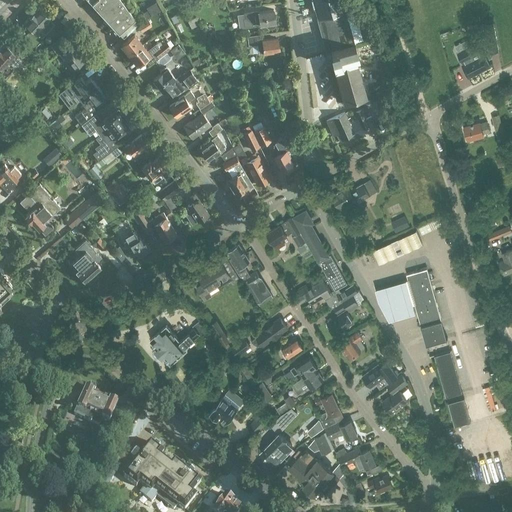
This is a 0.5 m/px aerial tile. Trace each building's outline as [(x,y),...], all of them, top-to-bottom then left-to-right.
[(87,0),(118,33),(122,38),(138,24),(121,0),(87,0)] [(316,19),(326,53),(330,52),(355,45),(342,0),(312,0),(313,1),(311,1),(314,9),(315,9),(318,19),(316,19)] [(156,5),(140,15),(144,22),(160,12),(156,5)] [(267,27),(269,29),(273,28),(275,25),(275,22),(273,10),(256,13),(255,7),(243,9),(244,15),(245,18),(243,19),(245,27),(266,24),(267,27)] [(25,23),(22,26),(27,31),(30,28),(37,33),(38,32),(42,36),(49,29),(45,25),(50,19),(39,8),(34,13),(33,13),(30,17),(25,22),(25,23)] [(188,22),(192,29),(199,25),(195,18),(188,22)] [(354,20),(359,38),(367,36),(362,18),(354,20)] [(138,26),(142,32),(151,26),(148,20),(138,26)] [(486,38),(489,52),(498,50),(493,25),(486,26),(488,38),(486,38)] [(125,51),(128,56),(142,45),(134,35),(122,45),(126,50),(125,51)] [(259,54),(264,53),(264,55),(273,54),(273,52),(280,51),(279,49),(280,47),(279,45),(278,38),(262,40),(262,35),(247,37),(249,46),(257,45),(259,54)] [(58,39),(50,46),(57,55),(59,53),(73,70),(84,62),(70,44),(65,48),(58,39)] [(224,42),(213,47),(216,53),(227,48),(224,42)] [(159,58),(170,49),(165,43),(159,48),(154,52),(159,58)] [(14,68),(13,67),(20,60),(15,56),(16,55),(5,44),(0,49),(0,66),(3,69),(0,72),(0,86),(11,96),(17,89),(5,79),(14,68)] [(133,60),(137,65),(154,52),(159,48),(156,44),(147,51),(142,45),(128,56),(132,61),(133,60)] [(344,102),(365,96),(353,55),(357,54),(355,45),(330,52),(344,102)] [(40,61),(30,51),(25,55),(35,66),(40,61)] [(484,54),(462,65),(468,78),(490,67),(484,54)] [(153,82),(156,86),(157,85),(162,92),(177,81),(166,67),(160,71),(161,74),(153,80),(154,82),(153,82)] [(190,70),(181,76),(190,87),(198,81),(190,70)] [(72,97),(75,95),(80,100),(85,97),(94,89),(97,86),(90,78),(85,82),(80,76),(65,89),(72,97)] [(105,96),(97,86),(94,89),(85,97),(80,100),(84,105),(83,105),(85,108),(74,116),(81,125),(93,115),(97,112),(92,106),(105,96)] [(173,113),(174,115),(176,115),(177,117),(191,107),(187,102),(195,97),(191,91),(183,95),(178,99),(178,100),(169,106),(173,112),(173,113)] [(196,103),(200,109),(209,102),(207,97),(204,93),(196,97),(199,101),(196,103)] [(370,116),(366,107),(361,109),(365,118),(370,116)] [(99,135),(101,134),(105,131),(122,118),(120,116),(121,114),(118,110),(117,112),(116,110),(99,123),(93,115),(81,125),(89,135),(95,130),(99,135)] [(364,118),(361,110),(355,112),(359,120),(364,118)] [(354,133),(344,112),(326,121),(333,136),(338,133),(341,139),(354,133)] [(210,125),(211,125),(202,113),(191,122),(190,122),(184,127),(192,138),(199,133),(210,125)] [(369,126),(374,124),(371,117),(366,119),(369,126)] [(124,121),(122,118),(105,131),(101,134),(106,142),(96,150),(97,151),(93,154),(98,161),(118,145),(113,138),(128,127),(127,125),(129,124),(126,120),(124,121)] [(483,132),(489,131),(487,121),(480,123),(480,121),(464,125),(467,138),(483,134),(483,132)] [(497,136),(503,134),(500,121),(494,122),(497,136)] [(218,123),(212,127),(213,128),(209,131),(212,136),(222,129),(218,123)] [(261,145),(271,140),(263,126),(254,131),(261,145)] [(252,150),(259,146),(251,130),(244,134),(252,150)] [(126,154),(131,151),(134,155),(149,145),(149,144),(149,142),(147,138),(145,139),(142,134),(127,145),(123,149),(126,154)] [(225,149),(224,147),(225,146),(217,135),(211,139),(213,141),(201,150),(208,160),(214,156),(215,157),(222,153),(221,152),(225,149)] [(294,166),(289,157),(290,156),(287,150),(292,148),(285,136),(278,141),(275,143),(281,154),(274,157),(282,172),(283,171),(285,172),(288,170),(288,168),(294,166)] [(366,138),(367,145),(376,143),(375,136),(366,138)] [(47,153),(53,161),(69,147),(63,140),(47,153)] [(233,147),(221,156),(225,161),(237,155),(233,147)] [(496,156),(498,167),(511,164),(511,150),(503,152),(503,155),(496,156)] [(226,180),(232,190),(246,182),(244,180),(246,179),(246,178),(248,177),(235,156),(222,163),(227,170),(234,166),(238,173),(226,180)] [(264,170),(261,164),(261,163),(257,156),(250,160),(249,158),(247,159),(246,157),(241,159),(243,164),(246,163),(249,169),(250,169),(258,185),(267,180),(264,175),(268,173),(265,169),(264,170)] [(165,178),(172,173),(167,167),(168,166),(163,159),(162,160),(159,157),(151,162),(150,160),(141,167),(151,179),(160,172),(165,178)] [(0,185),(4,190),(17,178),(21,174),(14,167),(10,170),(5,164),(0,168),(0,185)] [(94,164),(88,169),(97,179),(103,174),(94,164)] [(193,179),(200,185),(203,180),(196,175),(193,179)] [(20,185),(25,190),(33,182),(29,177),(20,185)] [(236,198),(250,190),(250,188),(253,186),(249,180),(248,178),(246,179),(244,180),(246,182),(232,190),(236,198)] [(105,188),(109,193),(110,194),(119,205),(129,197),(115,180),(105,188)] [(165,200),(181,188),(175,180),(158,191),(165,200)] [(350,190),(348,186),(342,190),(341,189),(338,191),(338,192),(332,195),(339,207),(355,198),(357,203),(370,195),(363,182),(350,190)] [(40,183),(20,201),(29,210),(28,211),(28,212),(25,215),(26,215),(25,218),(28,221),(31,221),(32,221),(38,228),(39,227),(45,234),(53,227),(47,220),(52,215),(57,211),(57,210),(61,207),(53,199),(52,200),(49,196),(50,195),(40,183)] [(74,211),(81,219),(93,209),(94,209),(103,202),(102,201),(110,194),(109,193),(105,196),(103,193),(99,197),(95,192),(74,211)] [(198,221),(199,220),(201,221),(204,219),(204,217),(208,214),(198,199),(195,194),(190,198),(193,202),(188,206),(191,211),(186,215),(192,224),(197,220),(198,221)] [(249,209),(256,205),(253,200),(246,204),(249,209)] [(320,263),(327,277),(329,281),(334,289),(334,290),(339,288),(346,283),(330,254),(328,255),(320,241),(310,224),(312,223),(305,209),(293,216),(320,263)] [(171,237),(176,233),(163,213),(149,222),(141,210),(134,214),(146,234),(154,230),(153,229),(155,227),(164,241),(167,242),(170,240),(171,237)] [(396,231),(409,225),(405,215),(391,221),(396,231)] [(288,235),(287,234),(292,231),(294,235),(301,231),(292,217),(286,221),(281,224),(267,232),(274,244),(277,249),(285,245),(281,239),(288,235)] [(422,243),(416,229),(373,249),(379,262),(422,243)] [(134,230),(125,236),(136,255),(138,254),(138,256),(149,249),(144,242),(143,242),(139,236),(138,237),(134,230)] [(485,235),(487,241),(501,235),(498,230),(485,235)] [(106,231),(100,235),(107,245),(113,240),(106,231)] [(300,233),(293,237),(298,246),(305,242),(300,233)] [(95,242),(101,250),(106,246),(99,238),(95,242)] [(256,271),(250,275),(243,264),(249,260),(239,244),(228,251),(232,257),(230,258),(232,261),(231,261),(243,279),(258,302),(271,294),(256,271)] [(36,245),(25,248),(27,260),(39,257),(36,245)] [(85,280),(86,279),(89,283),(95,277),(92,274),(100,266),(96,262),(102,256),(96,250),(94,251),(90,246),(86,250),(71,263),(76,269),(76,270),(79,273),(85,280)] [(119,246),(112,252),(121,261),(125,257),(119,246)] [(498,262),(503,276),(511,271),(511,248),(501,253),(504,260),(498,262)] [(219,287),(232,279),(220,260),(198,274),(208,291),(218,286),(219,287)] [(0,308),(8,301),(5,297),(8,295),(6,293),(14,286),(2,272),(4,271),(0,266),(0,308)] [(443,328),(426,268),(406,274),(407,280),(414,303),(423,335),(426,344),(447,338),(447,337),(445,337),(443,328)] [(312,302),(320,298),(324,296),(331,308),(343,302),(342,301),(344,300),(339,293),(341,292),(339,288),(334,290),(334,289),(330,292),(325,283),(329,281),(327,277),(323,279),(320,280),(305,289),(312,302)] [(407,280),(375,289),(378,302),(389,320),(415,313),(413,304),(414,303),(407,280)] [(353,284),(341,292),(339,293),(344,300),(353,294),(357,291),(353,284)] [(252,299),(246,291),(241,294),(247,303),(252,299)] [(353,294),(344,300),(342,301),(343,302),(346,307),(347,309),(358,303),(353,294)] [(346,307),(343,302),(334,307),(337,313),(346,307)] [(326,325),(328,328),(330,328),(334,334),(346,326),(345,324),(352,320),(347,312),(343,312),(338,315),(338,314),(326,322),(327,323),(326,325)] [(207,314),(203,316),(221,345),(230,340),(217,319),(212,323),(207,314)] [(256,337),(251,340),(253,342),(255,344),(258,345),(260,345),(263,345),(268,341),(280,332),(281,332),(287,327),(280,318),(261,332),(256,336),(256,337)] [(194,328),(180,340),(167,325),(160,330),(156,333),(156,334),(150,339),(157,347),(156,348),(156,349),(153,351),(153,353),(157,358),(159,358),(162,355),(162,356),(164,355),(171,363),(187,348),(185,346),(200,334),(202,336),(205,334),(198,325),(195,328),(194,328)] [(350,336),(338,344),(348,358),(360,350),(365,347),(360,339),(361,338),(357,331),(350,336)] [(278,349),(282,354),(286,351),(290,357),(304,348),(296,336),(282,346),(283,346),(278,349)] [(237,356),(251,346),(244,337),(230,347),(237,356)] [(390,351),(389,351),(394,348),(389,341),(385,344),(379,347),(383,355),(390,351)] [(451,349),(434,354),(446,395),(462,390),(450,350),(451,350),(451,349)] [(295,375),(299,372),(303,377),(316,368),(317,368),(309,355),(294,365),(295,366),(291,369),(295,375)] [(384,376),(389,382),(397,376),(387,362),(386,363),(383,365),(381,362),(362,376),(370,386),(384,376)] [(320,373),(316,368),(303,377),(294,383),(298,388),(306,382),(310,388),(320,381),(324,378),(320,373)] [(387,384),(393,393),(398,389),(398,390),(408,382),(401,373),(387,384)] [(253,387),(263,403),(272,397),(262,381),(253,387)] [(488,383),(494,406),(500,404),(494,381),(488,383)] [(320,394),(330,390),(327,384),(318,388),(320,394)] [(109,422),(111,417),(115,419),(119,412),(114,410),(117,404),(109,401),(93,394),(95,389),(94,389),(93,386),(90,385),(88,386),(87,385),(80,401),(76,399),(73,405),(77,407),(74,415),(98,427),(102,419),(109,422)] [(238,407),(240,404),(245,399),(230,387),(225,392),(226,393),(225,394),(223,396),(209,412),(210,414),(215,418),(217,418),(224,424),(238,407)] [(393,393),(382,402),(391,413),(407,401),(398,390),(398,389),(393,393)] [(320,417),(324,428),(336,422),(333,416),(341,412),(332,393),(322,397),(321,394),(320,395),(314,398),(316,403),(320,402),(323,400),(328,411),(320,415),(319,415),(320,417)] [(295,403),(289,394),(284,398),(290,407),(295,403)] [(454,424),(470,420),(464,396),(447,401),(454,424)] [(278,417),(286,424),(297,413),(291,407),(281,414),(278,417)] [(260,414),(248,427),(255,434),(266,422),(266,419),(260,414)] [(138,432),(144,424),(138,419),(132,427),(138,432)] [(314,425),(320,430),(324,428),(319,419),(314,425)] [(330,439),(344,433),(347,439),(357,434),(350,420),(340,425),(338,426),(336,422),(324,428),(330,439)] [(286,438),(279,431),(278,432),(260,452),(266,458),(268,456),(268,457),(269,456),(276,463),(292,445),(285,439),(286,438)] [(315,438),(309,445),(314,449),(318,444),(322,454),(331,449),(323,433),(314,437),(315,438)] [(184,511),(196,497),(192,493),(199,484),(198,483),(200,481),(193,476),(194,475),(193,474),(194,472),(189,468),(188,470),(187,469),(186,470),(174,461),(171,465),(160,457),(164,452),(158,448),(158,446),(154,443),(152,444),(151,442),(144,451),(145,452),(141,457),(135,453),(134,454),(133,453),(129,457),(131,458),(130,460),(135,464),(131,469),(130,468),(123,477),(136,488),(137,487),(142,491),(140,493),(152,503),(157,497),(174,511),(177,507),(178,507),(184,511)] [(338,456),(340,462),(341,462),(342,465),(353,461),(355,460),(359,469),(375,462),(369,448),(361,452),(359,447),(354,449),(347,453),(338,456)] [(338,478),(332,472),(333,471),(320,460),(317,458),(317,459),(306,449),(303,452),(298,458),(289,469),(306,483),(303,486),(313,494),(320,487),(326,479),(333,485),(338,478)] [(59,459),(51,452),(45,458),(57,470),(61,465),(57,462),(59,459)] [(117,470),(110,466),(99,487),(106,491),(117,470)] [(378,492),(392,486),(387,474),(380,478),(379,476),(367,481),(370,487),(375,485),(378,492)] [(360,482),(353,485),(358,496),(365,493),(360,482)] [(216,510),(214,511),(239,511),(241,509),(232,503),(233,502),(232,502),(232,499),(228,497),(225,497),(221,494),(212,507),(216,510)]
